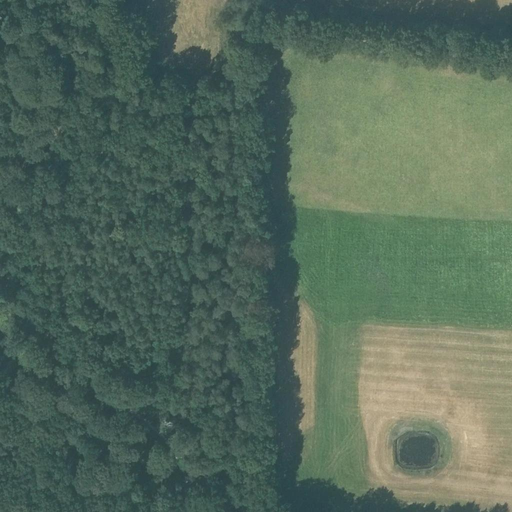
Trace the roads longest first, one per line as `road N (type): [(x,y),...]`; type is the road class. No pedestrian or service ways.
road 1 (track): [(193,511),(176,438),(74,377),(21,336),(0,304)]
road 2 (track): [(0,215),(51,129),(57,90),(48,57),(0,4)]
